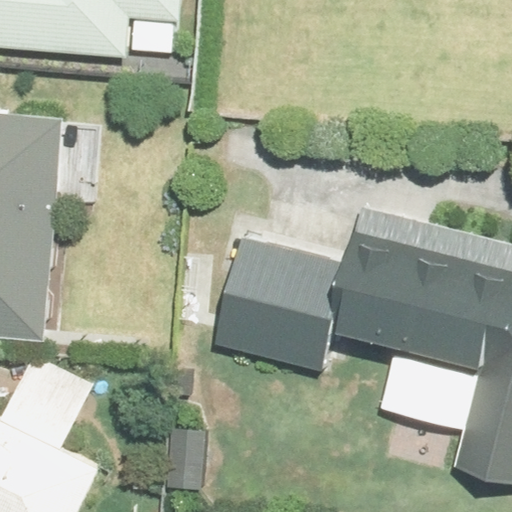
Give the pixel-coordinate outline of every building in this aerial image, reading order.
[(0,0),(0,94),(69,99),(72,52),(128,57),(133,0),(0,0)] [(472,293),(313,254),(283,376),(442,415),(472,293)] [(292,290),(184,265),(157,379),(265,404),(292,290)] [(52,511),(62,492),(22,474),(45,422),(0,402),(0,511),(52,511)] [(424,418),(334,402),(324,454),(414,470),(424,418)]
